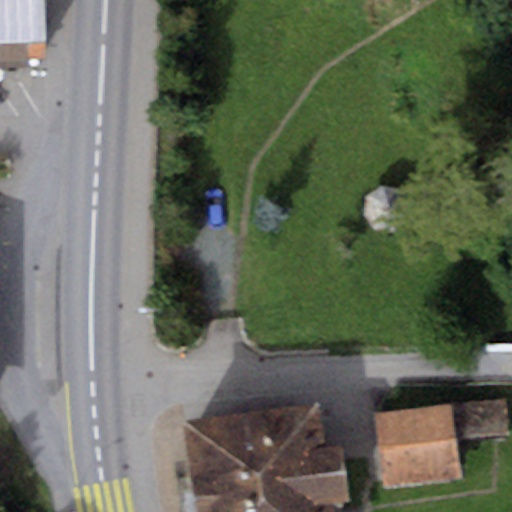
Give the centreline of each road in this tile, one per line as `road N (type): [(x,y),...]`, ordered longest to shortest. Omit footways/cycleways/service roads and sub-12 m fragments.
road 1 (unclassified): [(93,391),(511,365)]
road 2 (primary): [(93,391),(105,0)]
road 3 (primary): [(107,511),(93,391)]
